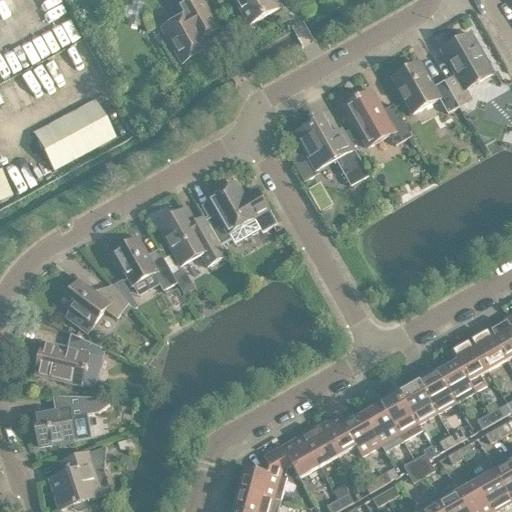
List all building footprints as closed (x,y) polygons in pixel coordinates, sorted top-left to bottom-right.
[(202,0),(173,0),(183,17),(162,29),(181,64),(211,47),(205,37),(209,34),(205,27),(215,22),(202,0)] [(234,0),(249,25),(279,8),(273,0),(234,0)] [(457,74),(444,82),(459,108),(472,100),(466,90),(493,74),(471,34),(441,51),(450,67),(452,66),(457,74)] [(447,114),(459,108),(444,82),(433,88),(420,63),(392,79),(412,115),(439,100),(447,114)] [(395,146),(411,137),(393,106),(383,112),(371,91),(359,98),(358,97),(355,99),(355,100),(343,107),(367,149),(389,136),(395,146)] [(53,170),(114,137),(95,102),(34,134),(53,170)] [(368,175),(348,140),(338,146),(322,119),(294,134),(304,151),(293,157),(290,162),(303,184),(312,178),(314,169),(334,158),(350,186),(368,175)] [(259,231),(261,234),(276,225),(256,191),(243,199),(234,184),(207,200),(209,202),(201,207),(207,218),(205,219),(208,225),(221,247),(232,241),(234,245),(259,231)] [(226,257),(221,247),(208,225),(198,231),(187,213),(175,219),(173,216),(160,223),(163,227),(159,228),(180,264),(198,253),(207,268),(226,257)] [(331,225),(341,228),(343,220),(333,217),(331,225)] [(161,256),(151,262),(138,239),(113,253),(132,287),(133,286),(139,297),(159,285),(163,292),(164,291),(167,298),(179,291),(175,285),(177,284),(161,256)] [(105,310),(117,320),(128,305),(111,286),(99,296),(79,281),(62,304),(72,312),(68,321),(86,334),(105,310)] [(511,358),(511,326),(508,319),(489,330),(506,361),(511,358)] [(489,330),(470,341),(488,372),(506,361),(489,330)] [(43,344),(35,375),(82,386),(95,389),(104,351),(70,335),(67,350),(43,344)] [(456,362),(457,362),(469,383),(469,382),(475,393),(486,387),(480,376),(488,372),(470,341),(450,352),(456,362)] [(457,362),(456,362),(438,373),(456,404),(475,393),(469,382),(469,383),(457,362)] [(438,373),(419,384),(437,415),(456,404),(438,373)] [(437,415),(419,384),(401,394),(418,425),(437,415)] [(382,405),(400,436),(402,440),(405,439),(409,439),(416,435),(418,431),(421,429),(418,425),(401,394),(382,405)] [(81,398),(52,398),(54,411),(34,415),(39,447),(74,442),(91,439),(87,416),(98,414),(109,406),(107,399),(81,398)] [(382,405),(363,416),(381,447),(400,436),(382,405)] [(492,424),(503,418),(498,409),(487,415),(492,424)] [(355,447),(356,447),(344,426),(345,426),(337,412),(334,414),(328,417),(330,420),(330,421),(320,426),(337,458),(355,447)] [(481,430),(492,424),(487,415),(476,422),(481,430)] [(363,416),(345,426),(344,426),(356,447),(355,447),(361,458),(381,447),(363,416)] [(495,430),(500,438),(511,432),(511,431),(511,419),(506,423),(495,430)] [(320,426),(301,437),(319,468),(337,458),(320,426)] [(455,445),(466,439),(461,430),(450,437),(455,445)] [(489,445),(500,438),(495,430),(484,436),(489,445)] [(299,479),(319,468),(301,437),(281,448),(283,452),(291,465),(299,479)] [(444,452),(455,445),(450,437),(439,443),(444,452)] [(463,460),(474,453),(469,445),(458,451),(463,460)] [(105,448),(61,463),(65,476),(50,480),(59,511),(111,494),(103,471),(105,448)] [(452,466),(463,460),(458,451),(447,457),(452,466)] [(245,468),(239,490),(280,502),(287,478),(284,478),(287,467),(291,465),(283,452),(266,461),(264,460),(260,473),(245,468)] [(419,469),(430,463),(425,455),(414,461),(419,469)] [(408,476),(419,469),(414,461),(403,467),(408,476)] [(490,465),(494,472),(495,472),(511,502),(511,461),(505,466),(496,461),(490,465)] [(424,478),(435,472),(430,463),(419,469),(424,478)] [(413,484),(424,478),(419,469),(408,476),(413,484)] [(511,502),(495,472),(494,472),(476,482),(492,511),(496,511),(511,503),(511,502)] [(380,488),(391,482),(386,473),(374,479),(380,488)] [(369,495),(380,488),(374,479),(364,486),(369,495)] [(492,511),(476,482),(457,493),(467,511),(492,511)] [(467,511),(457,493),(453,486),(434,497),(442,511),(467,511)] [(388,502),(399,496),(394,487),(382,494),(388,502)] [(233,511),(236,511),(277,511),(280,502),(239,490),(233,511)] [(342,510),(353,504),(348,494),(337,501),(342,510)] [(377,508),(388,502),(382,494),(372,500),(377,508)] [(415,507),(417,511),(442,511),(434,497),(415,507)] [(329,511),(339,511),(342,510),(337,501),(326,507),(329,511)]
